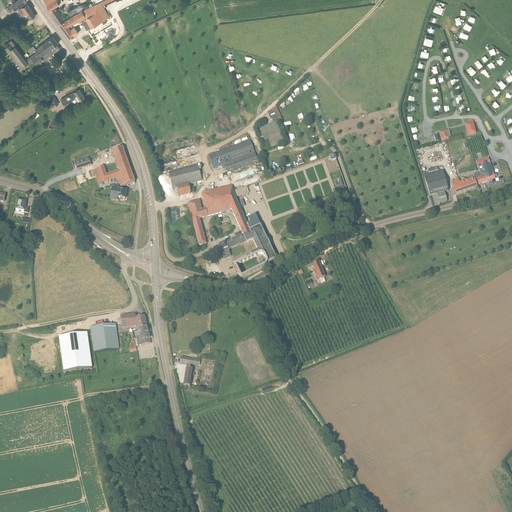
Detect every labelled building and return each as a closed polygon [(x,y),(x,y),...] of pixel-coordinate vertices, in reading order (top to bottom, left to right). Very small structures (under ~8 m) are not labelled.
[(11,4),(14,9),(27,0),(26,0),(16,0),(15,1),(14,0),(7,0),(9,1),(11,4)] [(63,2),(61,0),(43,0),(47,5),(46,5),(49,10),(51,13),(56,9),(55,7),(59,4),(63,2)] [(71,25),(85,17),(91,28),(108,18),(106,13),(100,2),(82,12),(64,21),(58,24),(70,38),(75,35),(78,33),(74,27),(73,27),(71,25)] [(35,16),(27,3),(22,8),(14,13),(19,20),(23,18),(25,21),(29,18),(30,20),(35,16)] [(74,6),(67,11),(70,17),(75,14),(78,12),(84,10),(87,8),(85,3),(75,7),(74,6)] [(8,13),(14,9),(11,4),(7,7),(5,9),(8,13)] [(434,12),(442,15),(444,8),(436,5),(434,12)] [(58,24),(64,21),(56,9),(51,13),(59,24),(58,24)] [(33,60),(36,64),(43,59),(44,60),(59,49),(56,45),(58,43),(53,36),(35,49),(37,52),(26,60),(28,63),(28,64),(33,60)] [(425,38),(424,45),(432,46),(434,39),(425,38)] [(20,69),(28,63),(26,60),(15,46),(12,48),(9,45),(5,49),(20,69)] [(77,102),(84,97),(79,89),(74,92),(60,99),(64,105),(75,99),(77,102)] [(50,109),(54,106),(58,104),(52,93),(48,95),(52,102),(47,106),(50,109)] [(272,119),(274,122),(280,119),(276,112),(275,112),(274,111),(268,113),(271,119),(272,119)] [(277,121),(270,124),(256,129),(264,150),(285,142),(277,121)] [(473,123),(465,125),(468,136),(476,133),(473,123)] [(438,132),(441,141),(449,139),(446,130),(438,132)] [(213,169),(225,165),(227,171),(257,160),(255,153),(250,140),(208,156),(213,169)] [(135,182),(129,165),(123,148),(113,152),(119,171),(107,175),(103,167),(93,170),(98,185),(113,180),(116,188),(118,188),(125,186),(135,182)] [(77,170),(92,165),(89,156),(74,161),(77,170)] [(177,187),(188,184),(202,181),(198,165),(169,173),(170,178),(172,183),(171,183),(173,190),(174,190),(173,188),(175,187),(175,188),(178,189),(177,187)] [(447,202),(445,193),(448,192),(443,170),(424,175),(430,197),(432,196),(435,206),(440,205),(439,204),(447,202)] [(474,178),(476,185),(495,179),(493,172),(474,178)] [(341,177),(334,180),(337,188),(344,185),(341,177)] [(477,187),(476,185),(474,178),(465,181),(466,187),(470,186),(471,189),(477,187)] [(460,183),(459,183),(458,179),(452,181),(456,194),(462,192),(460,183)] [(462,192),(471,189),(470,186),(466,187),(465,181),(459,183),(460,183),(462,192)] [(177,187),(178,189),(179,196),(190,193),(188,184),(177,187)] [(188,204),(199,247),(206,244),(199,219),(232,210),(243,235),(218,247),(221,253),(228,250),(239,245),(239,246),(246,243),(243,236),(251,233),(247,225),(242,213),(240,208),(235,198),(233,193),(230,187),(202,194),(206,209),(202,210),(199,201),(188,204)] [(248,187),(233,193),(235,198),(250,193),(248,187)] [(119,190),(118,188),(116,188),(113,189),(112,189),(111,194),(114,195),(113,199),(117,200),(117,198),(125,199),(127,191),(119,190)] [(27,201),(18,199),(15,211),(15,213),(24,214),(24,213),(28,214),(29,208),(25,208),(27,201)] [(253,240),(258,250),(251,254),(252,257),(259,254),(261,253),(263,254),(264,255),(267,262),(267,263),(276,259),(260,226),(255,215),(247,219),(250,223),(247,225),(251,233),(243,236),(246,243),(253,240)] [(222,255),(224,260),(231,257),(228,250),(221,253),(222,255)] [(324,278),(325,277),(319,262),(310,266),(312,269),(311,269),(312,272),(313,272),(317,281),(318,285),(325,282),(324,278)] [(135,315),(122,317),(120,317),(121,324),(122,329),(136,327),(136,330),(138,330),(138,331),(147,328),(144,317),(136,319),(135,315)] [(119,349),(116,329),(115,324),(90,328),(94,353),(119,349)] [(150,343),(147,328),(138,331),(139,337),(136,338),(138,346),(150,343)] [(59,337),(60,347),(64,372),(92,368),(87,334),(59,337)] [(181,358),(180,363),(199,366),(200,360),(192,359),(192,360),(181,358)] [(192,369),(186,368),(184,386),(190,386),(192,369)]
